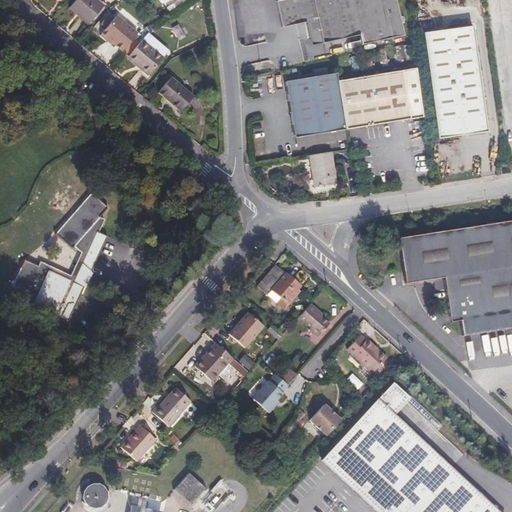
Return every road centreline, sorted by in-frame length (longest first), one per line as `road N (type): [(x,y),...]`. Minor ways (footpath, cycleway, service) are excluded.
road 1 (unclassified): [(16,495),(271,222)]
road 2 (residential): [(6,0),(234,191)]
road 3 (residential): [(350,288),(511,435)]
road 4 (residential): [(234,191),(224,0)]
road 5 (unclassified): [(367,210),(511,186)]
